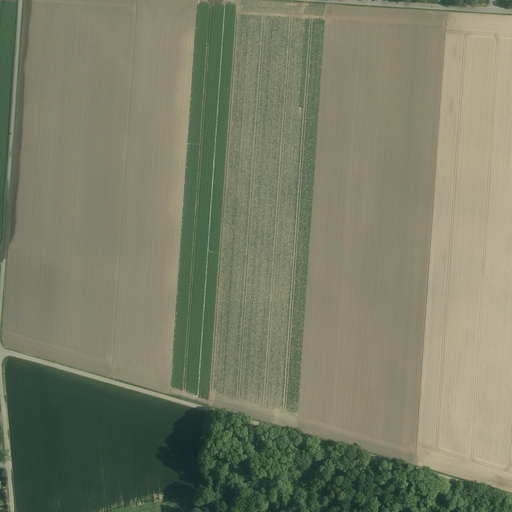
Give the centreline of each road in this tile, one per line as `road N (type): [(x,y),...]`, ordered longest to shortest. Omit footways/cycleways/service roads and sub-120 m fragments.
road 1 (unclassified): [(0,353),(511,496)]
road 2 (unclassified): [(0,299),(20,0)]
road 3 (unclassified): [(311,0),(492,10)]
road 4 (unclassified): [(12,511),(0,380)]
